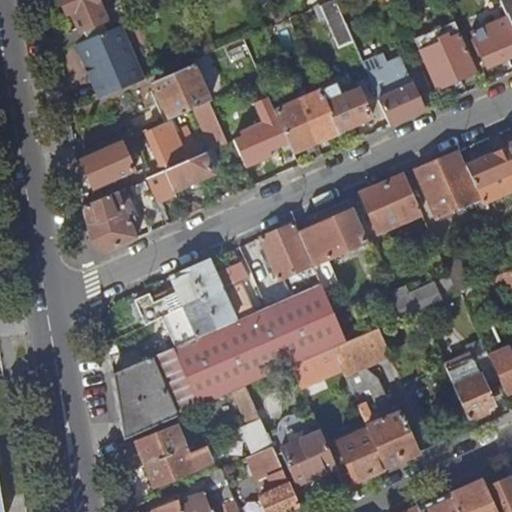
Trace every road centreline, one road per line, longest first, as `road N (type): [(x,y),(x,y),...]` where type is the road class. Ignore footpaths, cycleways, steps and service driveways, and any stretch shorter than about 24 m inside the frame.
road 1 (residential): [(47,304),(511,99)]
road 2 (tertiary): [(47,304),(9,86)]
road 3 (tertiary): [(81,511),(47,304)]
road 4 (residential): [(511,437),(343,511)]
